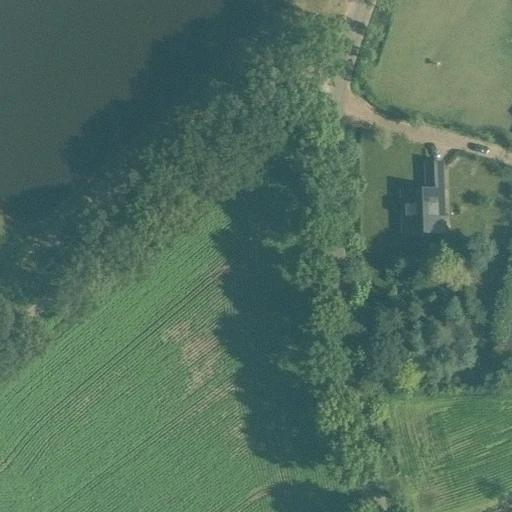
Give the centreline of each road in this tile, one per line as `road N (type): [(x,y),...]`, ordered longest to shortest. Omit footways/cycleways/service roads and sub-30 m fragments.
road 1 (unclassified): [(376,511),(347,372),(333,206),(339,69)]
road 2 (unclassified): [(0,342),(271,104),(339,69)]
